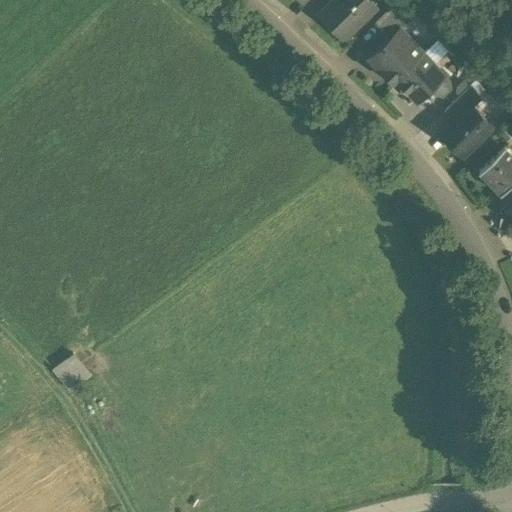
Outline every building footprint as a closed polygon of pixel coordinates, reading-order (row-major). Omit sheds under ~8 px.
[(335,0),(321,13),(343,37),(374,8),(366,0),(335,0)] [(402,0),(399,0),(374,24),(389,40),(399,31),(400,32),(417,16),(402,0)] [(389,40),(370,58),(393,83),(396,80),(422,55),(400,32),(399,31),(389,40)] [(422,55),(396,80),(401,84),(399,86),(406,93),(408,91),(419,103),(431,91),(444,79),(422,55)] [(448,84),(444,79),(431,91),(436,96),(442,97),(450,90),(448,84)] [(470,88),(445,111),(452,121),(470,104),(471,105),(479,97),(470,88)] [(452,121),(440,133),(462,156),(492,127),(471,105),(470,104),(452,121)] [(511,156),(504,148),(478,173),(501,196),(509,188),(511,185),(511,156)] [(53,369),(67,390),(89,375),(75,354),(53,369)]
